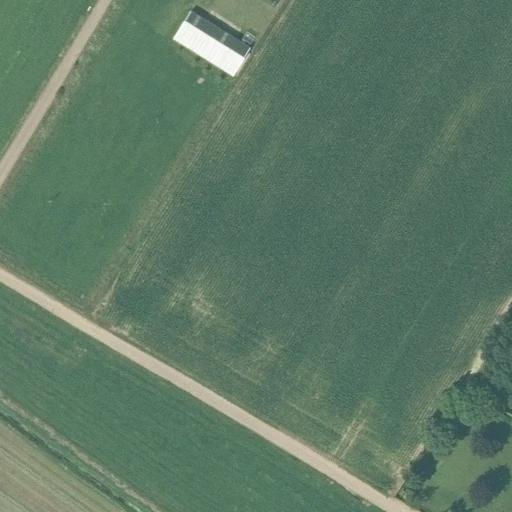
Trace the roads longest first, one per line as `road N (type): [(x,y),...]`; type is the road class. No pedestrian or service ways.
road 1 (track): [(396,511),(0,271)]
road 2 (track): [(0,166),(101,0)]
